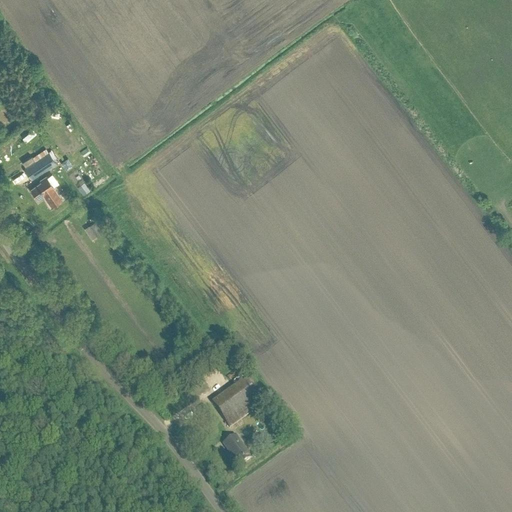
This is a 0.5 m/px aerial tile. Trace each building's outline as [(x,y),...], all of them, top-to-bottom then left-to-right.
[(33,179),(56,163),(48,152),(25,168),(33,179)] [(26,165),(34,160),(32,156),(23,162),(26,165)] [(37,200),(44,195),(51,206),(62,199),(55,189),(53,186),(58,183),(51,174),(47,177),(46,176),(40,180),(41,181),(30,189),(37,200)] [(83,194),(90,189),(84,181),(77,186),(83,194)] [(96,236),(101,233),(94,222),(89,225),(96,236)] [(230,430),(262,407),(244,381),(211,404),(230,430)] [(239,424),(243,433),(251,430),(247,420),(239,424)] [(238,468),(250,460),(235,437),(222,446),(238,468)]
